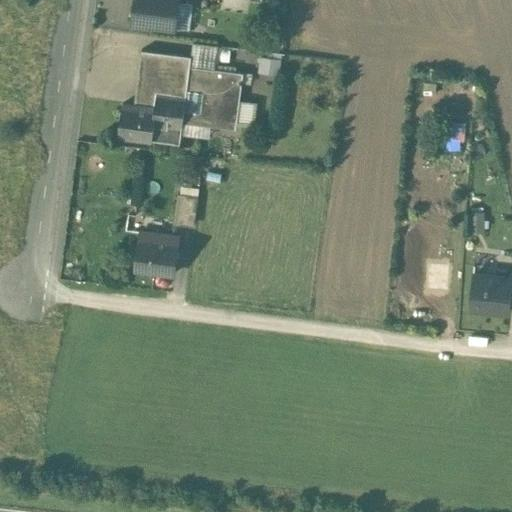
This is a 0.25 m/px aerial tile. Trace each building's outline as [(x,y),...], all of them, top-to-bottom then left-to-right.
[(136,0),(133,22),(173,27),(174,26),(176,0),(136,0)] [(192,2),(178,0),(176,0),(174,26),(188,28),(192,2)] [(191,56),(190,65),(215,69),(218,45),(193,42),(191,56)] [(180,143),(183,117),(236,124),(237,121),(253,123),(255,103),(239,100),(243,72),(215,69),(190,65),(191,56),(141,49),(134,105),(122,103),(118,135),(180,143)] [(263,56),(262,67),(279,68),(280,58),(263,56)] [(464,123),(443,122),(442,135),(464,136),(464,123)] [(197,196),(177,193),(174,221),(194,224),(197,196)] [(178,236),(140,231),(136,269),(173,273),(178,236)] [(511,280),(511,277),(473,273),(469,308),(509,312),(511,280)]
